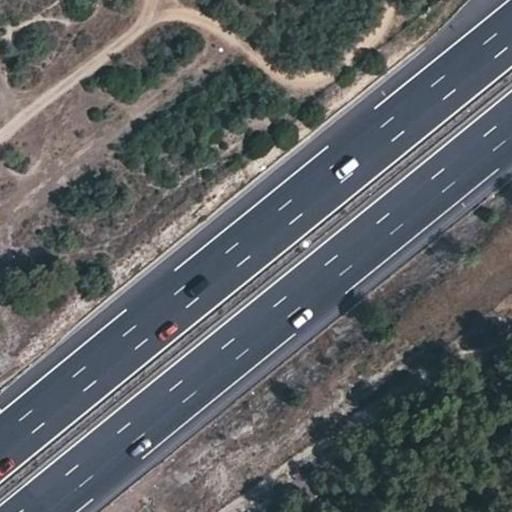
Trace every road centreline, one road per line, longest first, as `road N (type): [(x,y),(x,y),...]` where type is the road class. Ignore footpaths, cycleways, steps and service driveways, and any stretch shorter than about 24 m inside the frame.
road 1 (motorway): [(511,32),(0,447)]
road 2 (motorway): [(30,511),(511,121)]
road 3 (track): [(0,141),(153,20),(185,11),(213,23),(303,85),(372,36),(395,0)]
